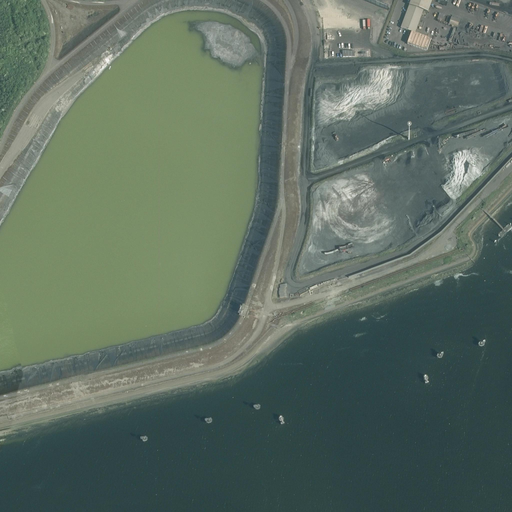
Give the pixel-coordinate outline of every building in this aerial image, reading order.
[(431,0),(410,0),(401,28),(411,32),(415,33),(423,11),(428,12),(431,0)] [(379,16),(373,14),(370,23),(376,25),(379,16)] [(460,20),(451,17),(449,24),(457,27),(460,20)] [(511,32),(497,27),(493,37),(507,42),(511,32)] [(411,32),(407,44),(426,51),(428,47),(431,39),(422,36),(415,33),(411,32)]
